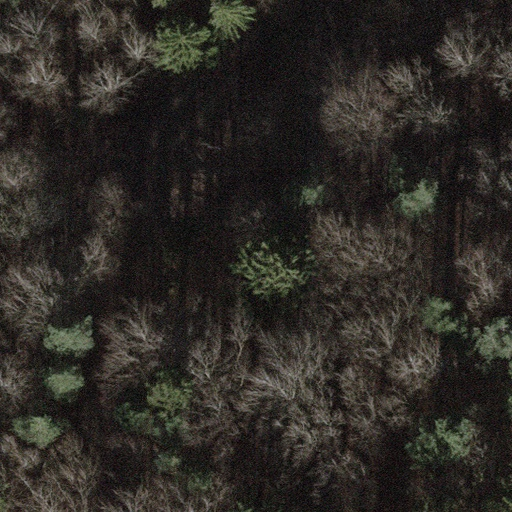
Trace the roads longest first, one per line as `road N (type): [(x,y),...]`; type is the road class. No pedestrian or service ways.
road 1 (track): [(94,170),(233,195),(511,148)]
road 2 (track): [(257,0),(94,170),(0,298)]
road 3 (track): [(208,51),(355,39),(511,5)]
